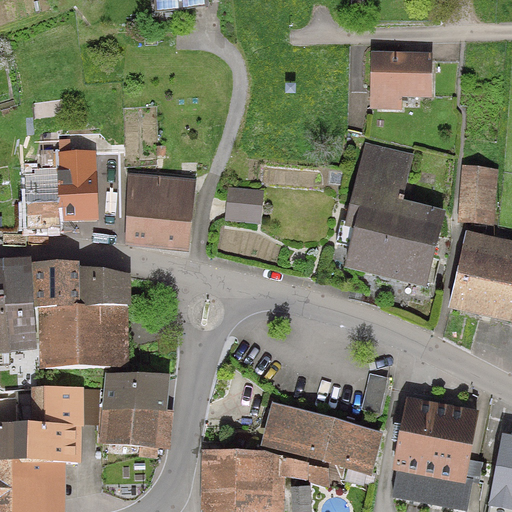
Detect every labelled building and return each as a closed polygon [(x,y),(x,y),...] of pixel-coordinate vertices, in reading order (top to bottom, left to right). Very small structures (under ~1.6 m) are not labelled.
[(203,0),(157,0),(158,8),(204,4),(203,0)] [(432,53),(371,52),(370,107),(401,108),(401,95),(431,96),(432,53)] [(56,177),(57,220),(96,219),(94,148),(56,149),(56,177)] [(410,159),(369,149),(351,225),(363,227),(353,268),(426,285),(442,216),(398,206),(410,159)] [(495,168),(465,165),(460,221),(491,223),(495,168)] [(56,177),(28,178),(30,229),(58,228),(57,220),(56,177)] [(191,184),(133,180),(129,245),(187,249),(191,184)] [(264,190),(230,188),(228,220),(262,221),(264,190)] [(511,247),(471,239),(457,310),(511,320),(511,247)] [(31,256),(2,258),(4,295),(5,304),(33,302),(31,261),(31,256)] [(81,306),(81,267),(81,260),(31,261),(33,302),(33,306),(81,306)] [(130,275),(81,267),(81,306),(130,306),(130,275)] [(4,295),(0,294),(0,351),(37,348),(33,306),(33,302),(5,304),(4,295)] [(81,306),(33,306),(37,348),(40,370),(128,366),(130,306),(81,306)] [(103,372),(100,404),(167,410),(170,378),(103,372)] [(387,379),(371,375),(363,410),(379,414),(387,379)] [(31,386),(32,424),(87,425),(86,386),(31,386)] [(16,393),(0,393),(0,423),(16,423),(16,393)] [(167,410),(100,404),(96,444),(137,448),(136,456),(152,458),(153,450),(172,452),(175,411),(167,410)] [(476,417),(412,405),(399,469),(404,470),(399,497),(468,510),(474,481),(463,479),(476,417)] [(381,436),(275,409),(265,447),(371,475),(381,436)] [(0,460),(68,461),(87,461),(87,425),(32,424),(16,423),(0,423),(0,460)] [(511,438),(507,438),(496,503),(511,505),(511,438)] [(211,458),(208,511),(265,511),(267,460),(211,458)] [(0,511),(67,511),(68,461),(0,460),(0,511)]
